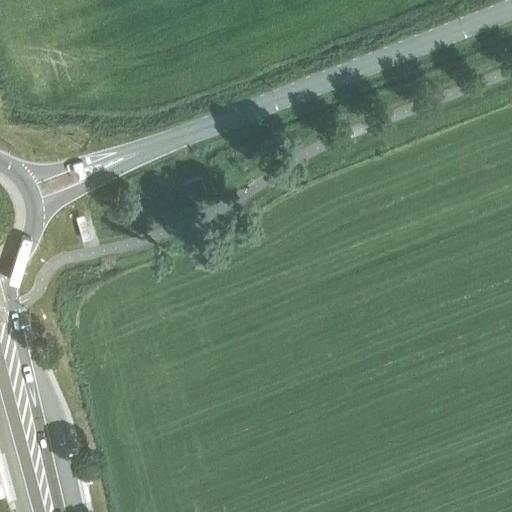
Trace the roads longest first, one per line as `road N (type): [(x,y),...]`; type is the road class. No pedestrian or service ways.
road 1 (tertiary): [(125,157),(511,9)]
road 2 (primary): [(52,511),(6,266)]
road 3 (primary): [(0,360),(46,511)]
